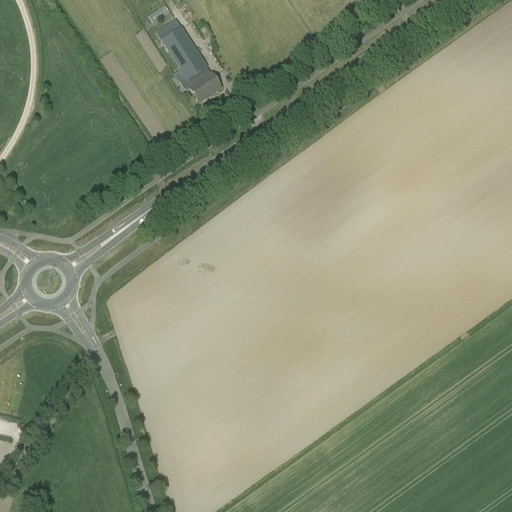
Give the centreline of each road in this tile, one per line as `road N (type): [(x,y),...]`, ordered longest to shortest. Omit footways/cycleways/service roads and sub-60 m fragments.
road 1 (secondary): [(67,268),(448,0)]
road 2 (unclassified): [(151,511),(104,368),(63,302)]
